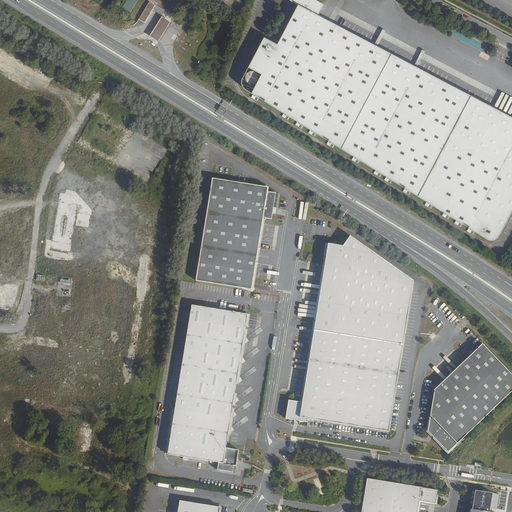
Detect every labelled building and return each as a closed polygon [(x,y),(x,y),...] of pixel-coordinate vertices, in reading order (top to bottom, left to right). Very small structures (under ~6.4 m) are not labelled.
[(131,12),(136,0),(125,0),(122,8),(131,12)] [(257,97),(262,100),(261,101),(319,137),(320,136),(325,139),(325,141),(340,150),(395,184),(396,183),(401,186),(400,187),(459,224),(460,223),(465,226),(464,227),(483,239),(484,240),(487,240),(489,240),(492,239),(494,237),(511,202),(511,119),(441,82),(314,15),(319,4),(311,0),(286,0),(294,4),(273,43),(261,37),(255,48),(239,79),(238,81),(238,83),(238,86),(240,88),(256,98),(257,97)] [(140,13),(145,4),(140,1),(132,13),(130,12),(124,21),(126,23),(130,17),(135,20),(139,12),(140,13)] [(144,22),(155,4),(149,1),(138,18),(144,22)] [(141,36),(149,41),(161,23),(152,18),(141,36)] [(457,53),(458,44),(456,44),(457,37),(446,36),(446,43),(449,43),(448,46),(455,47),(454,52),(457,53)] [(264,192),(212,182),(195,286),(248,294),(259,223),(270,224),(274,198),(267,197),(263,196),(264,192)] [(324,255),(300,404),(287,402),(284,422),(306,426),(307,421),(387,435),(412,283),(347,238),(343,243),(325,241),(323,255),(324,255)] [(22,252),(28,252),(29,240),(21,239),(20,258),(21,258),(22,252)] [(194,306),(182,377),(179,398),(170,451),(216,458),(214,471),(229,474),(230,467),(231,461),(234,462),(235,451),(223,449),(246,315),(194,306)] [(511,389),(511,373),(481,342),(434,390),(434,391),(428,431),(448,452),(511,389)] [(440,489),(420,486),(370,477),(363,511),(419,511),(422,500),(438,502),(440,489)] [(494,491),(476,489),(473,508),(472,508),(471,511),(496,511),(497,511),(491,511),(491,508),(499,509),(501,493),(494,491)] [(177,503),(176,509),(175,511),(216,511),(217,510),(177,503)]
